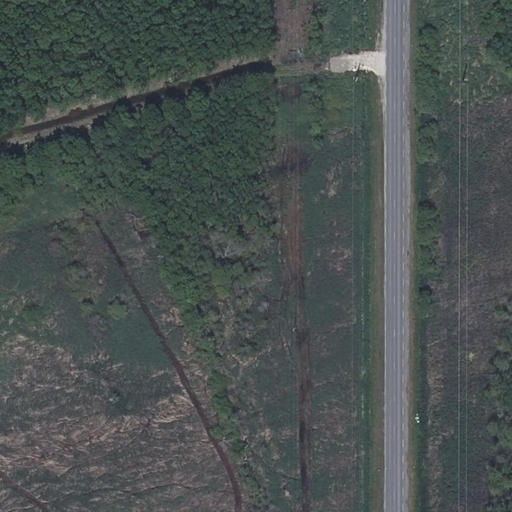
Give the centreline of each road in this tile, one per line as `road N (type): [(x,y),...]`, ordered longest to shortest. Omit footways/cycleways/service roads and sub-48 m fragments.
road 1 (track): [(341,511),(342,96),(335,75),(318,67),(294,71),(0,156)]
road 2 (secondary): [(393,0),(393,511)]
